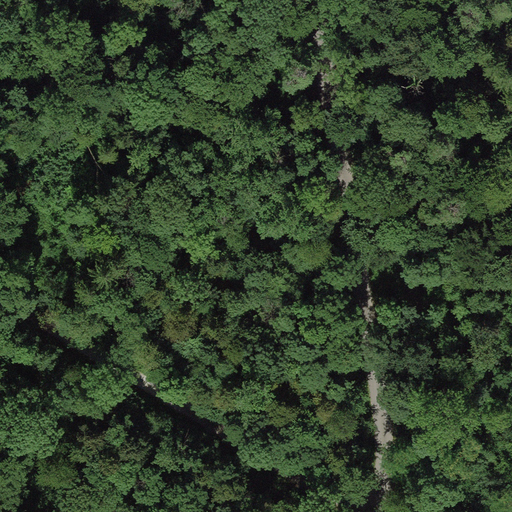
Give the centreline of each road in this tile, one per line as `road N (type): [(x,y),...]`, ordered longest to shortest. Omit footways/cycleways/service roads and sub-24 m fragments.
road 1 (unclassified): [(326,0),(380,310),(390,429),(385,511)]
road 2 (track): [(0,296),(360,511)]
